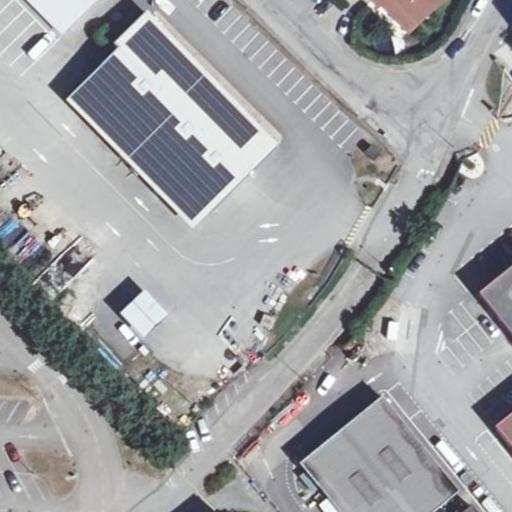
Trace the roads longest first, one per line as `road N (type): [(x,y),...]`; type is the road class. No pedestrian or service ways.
road 1 (unclassified): [(424,114),(418,172),(338,307),(229,432),(198,458),(153,464)]
road 2 (unclassified): [(0,317),(80,408),(153,464)]
road 3 (unclassified): [(424,114),(353,86),(265,0)]
road 4 (unclassified): [(493,0),(424,114)]
